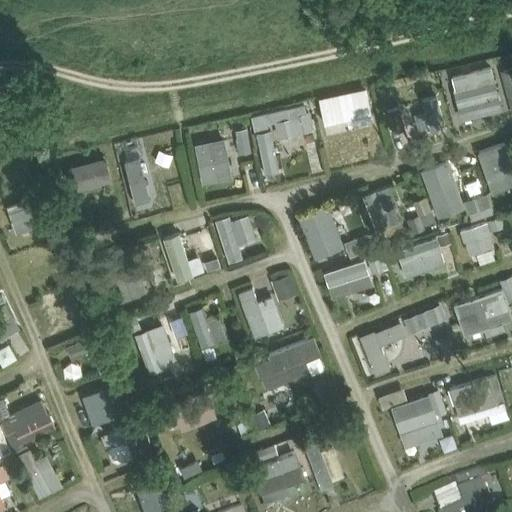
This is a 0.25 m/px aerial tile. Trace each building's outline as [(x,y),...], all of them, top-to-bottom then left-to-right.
[(491,65),(451,75),(462,118),(502,108),(491,65)] [(511,66),(501,70),(511,112),(511,66)] [(324,134),(377,122),(369,85),(322,95),(328,121),(322,123),(324,134)] [(405,103),(411,128),(445,119),(438,94),(405,103)] [(267,122),(275,121),(278,137),(314,128),(310,112),(307,113),(304,102),(252,114),(255,129),(268,126),(267,122)] [(400,106),(386,110),(392,132),(405,128),(400,106)] [(235,129),(237,137),(248,135),(247,127),(235,129)] [(271,128),(257,131),(266,173),(279,170),(271,128)] [(248,135),(237,137),(235,137),(238,154),(251,151),(248,135)] [(232,175),(225,136),(195,142),(203,181),(232,175)] [(478,151),(492,190),(511,183),(511,163),(505,142),(478,151)] [(155,160),(169,165),(173,154),(159,149),(155,160)] [(136,197),(152,192),(141,155),(125,160),(136,197)] [(74,191),(112,181),(106,156),(67,166),(74,191)] [(15,158),(14,179),(33,180),(33,159),(15,158)] [(438,216),(465,206),(448,159),(421,169),(438,216)] [(403,220),(390,184),(364,193),(378,229),(403,220)] [(48,191),(7,204),(16,231),(57,218),(48,191)] [(486,193),(475,196),(479,209),(480,209),(490,205),(486,193)] [(470,212),(479,209),(475,196),(463,200),(468,213),(470,212)] [(298,214),(315,257),(344,245),(327,202),(298,214)] [(436,220),(431,209),(419,214),(423,225),(436,220)] [(215,219),(229,261),(242,256),(238,242),(255,237),(248,213),(231,219),(229,214),(215,219)] [(265,213),(257,223),(267,231),(275,222),(265,213)] [(425,228),(423,225),(419,214),(406,219),(412,234),(425,228)] [(506,225),(502,214),(488,219),(492,230),(506,225)] [(111,216),(97,219),(100,229),(113,225),(111,216)] [(469,253),(495,245),(491,233),(492,233),(488,220),(460,229),(464,242),(465,241),(469,253)] [(350,255),(373,246),(373,245),(380,242),(376,232),(375,229),(368,232),(345,241),(350,255)] [(437,234),(441,245),(452,241),(448,231),(437,234)] [(205,272),(203,258),(188,259),(185,232),(169,233),(174,276),(205,272)] [(212,246),(208,233),(199,236),(203,249),(212,246)] [(445,262),(441,248),(437,235),(397,249),(406,275),(445,262)] [(159,253),(154,238),(139,243),(144,258),(159,253)] [(148,291),(131,244),(99,255),(116,303),(148,291)] [(383,251),(367,256),(372,272),(388,267),(383,251)] [(365,259),(325,272),(333,296),(373,283),(365,259)] [(272,279),(279,298),(297,292),(290,272),(272,279)] [(511,297),(511,276),(511,275),(501,279),(508,299),(511,297)] [(55,319),(89,306),(80,283),(46,295),(55,319)] [(253,286),(239,291),(254,336),(284,325),(272,294),(258,299),(253,286)] [(485,326),(502,320),(511,316),(511,313),(503,286),(454,303),(464,333),(485,326)] [(0,337),(20,326),(5,301),(0,304),(0,337)] [(404,317),(410,331),(446,317),(440,303),(404,317)] [(202,305),(189,310),(201,346),(228,337),(220,314),(207,318),(202,305)] [(141,327),(136,313),(122,318),(127,332),(141,327)] [(406,333),(401,320),(375,330),(374,329),(360,335),(376,374),(390,368),(380,343),(406,333)] [(163,321),(135,332),(150,372),(172,364),(176,356),(163,321)] [(67,344),(72,357),(92,349),(102,371),(117,365),(102,330),(67,344)] [(451,333),(439,338),(444,353),(457,348),(451,333)] [(314,335),(269,353),(270,357),(255,363),(259,375),(261,375),(266,386),(310,369),(306,360),(319,355),(321,354),(314,335)] [(0,361),(1,364),(17,357),(10,342),(0,347),(0,361)] [(63,367),(65,377),(74,381),(82,374),(80,364),(71,361),(63,367)] [(155,389),(148,370),(132,376),(138,395),(155,389)] [(450,387),(459,414),(505,400),(496,373),(450,387)] [(217,378),(226,401),(237,396),(228,374),(217,378)] [(333,377),(313,386),(320,401),(340,392),(333,377)] [(429,391),(429,393),(436,413),(446,409),(439,388),(429,391)] [(194,410),(213,403),(208,389),(171,403),(181,430),(200,423),(194,410)] [(443,432),(436,413),(429,393),(392,405),(405,445),(443,432)] [(42,400),(12,414),(1,419),(6,431),(15,427),(21,441),(55,425),(49,411),(47,412),(42,400)] [(271,424),(264,408),(251,413),(258,430),(271,424)] [(117,460),(135,453),(151,447),(140,418),(102,432),(107,446),(112,458),(117,460)] [(0,453),(11,449),(0,422),(0,453)] [(343,436),(339,427),(327,431),(331,443),(344,438),(343,436)] [(297,434),(287,438),(290,445),(300,441),(297,434)] [(317,438),(304,443),(322,490),(323,489),(335,485),(332,478),(344,473),(333,445),(321,450),(317,438)] [(274,443),(254,450),(257,461),(278,454),(274,443)] [(40,495),(62,484),(46,452),(35,457),(30,447),(18,453),(40,495)] [(156,458),(151,447),(135,453),(139,464),(156,458)] [(248,459),(255,456),(253,450),(246,453),(248,459)] [(250,467),(260,493),(288,483),(306,477),(296,450),(250,467)] [(0,507),(7,505),(0,488),(0,479),(10,475),(4,459),(0,460),(0,507)] [(471,471),(475,482),(487,477),(483,467),(471,471)] [(169,511),(155,471),(130,479),(134,491),(136,496),(141,511),(169,511)] [(475,482),(471,471),(448,480),(451,488),(458,485),(459,488),(475,482)] [(463,505),(445,511),(493,511),(480,481),(457,490),(463,505)] [(202,511),(196,493),(182,498),(187,511),(202,511)] [(230,497),(215,502),(218,511),(233,507),(230,497)] [(511,511),(511,509),(509,502),(496,507),(498,511),(511,511)]
